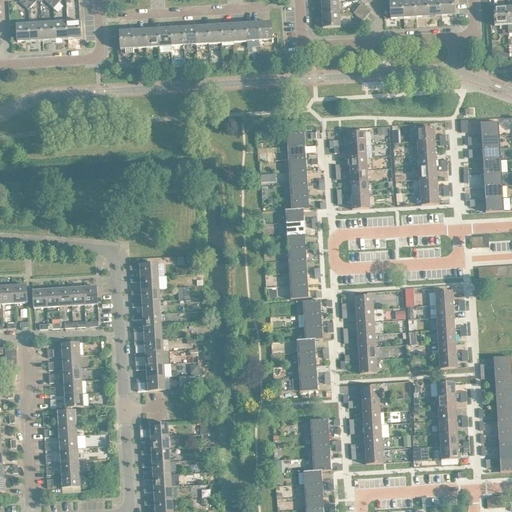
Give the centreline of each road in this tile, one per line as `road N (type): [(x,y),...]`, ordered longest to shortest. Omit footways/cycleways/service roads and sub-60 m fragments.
road 1 (tertiary): [(0,115),(46,94),(451,69)]
road 2 (residential): [(459,229),(331,236),(334,267),(459,260)]
road 3 (residential): [(124,408),(113,249),(0,239)]
road 4 (residential): [(33,511),(27,336)]
road 5 (residential): [(6,65),(99,59),(97,0)]
road 6 (residential): [(476,485),(348,493),(349,511)]
